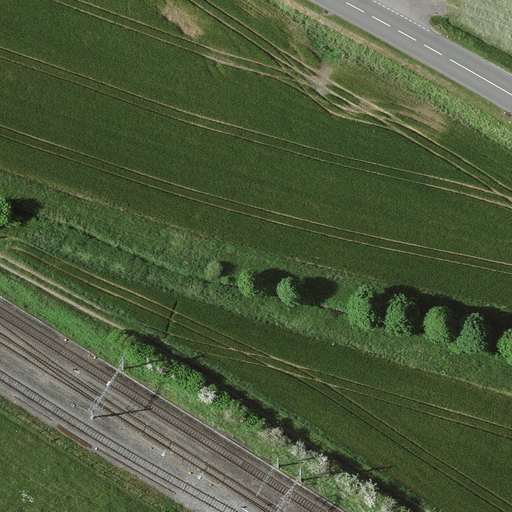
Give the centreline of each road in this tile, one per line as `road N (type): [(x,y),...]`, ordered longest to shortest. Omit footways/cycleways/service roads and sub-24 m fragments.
road 1 (track): [(419,511),(142,335),(0,260)]
road 2 (tertiary): [(349,0),(511,97)]
